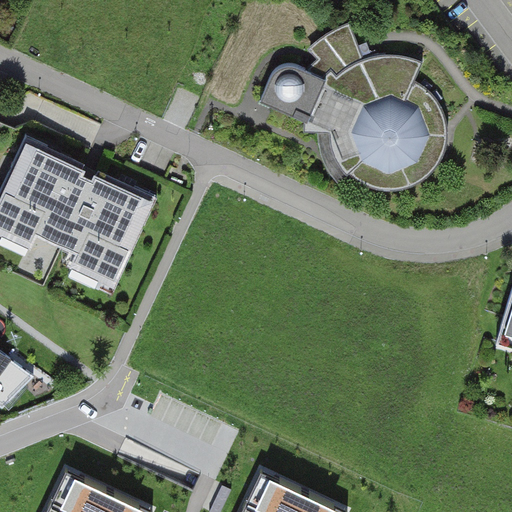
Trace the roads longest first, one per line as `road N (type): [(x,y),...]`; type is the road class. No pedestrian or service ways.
road 1 (residential): [(511,216),(464,238),(377,232),(0,58)]
road 2 (residential): [(0,445),(115,391)]
